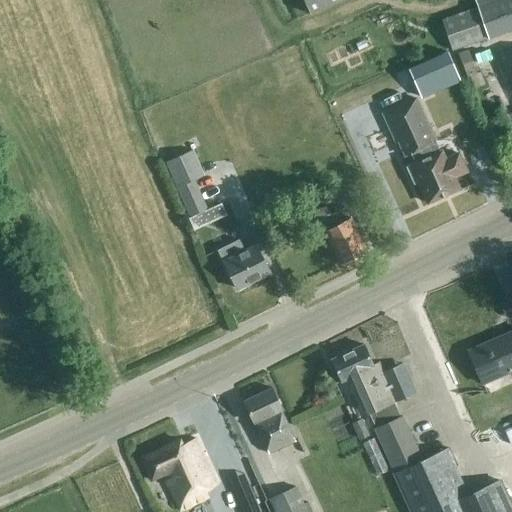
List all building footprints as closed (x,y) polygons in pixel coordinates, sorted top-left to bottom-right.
[(303,0),(310,14),(343,0),(303,0)] [(411,0),(386,10),(390,23),(416,13),(411,0)] [(511,30),(511,0),(472,0),(475,7),(440,19),(451,50),(486,38),(486,39),(511,30)] [(471,61),(472,61),(468,49),(457,53),(467,78),(470,77),(476,75),(471,61)] [(409,69),(422,98),(460,81),(447,52),(409,69)] [(511,53),(496,62),(494,63),(511,99),(511,53)] [(443,157),(417,101),(384,116),(397,144),(401,143),(406,155),(415,151),(420,162),(408,167),(414,182),(418,180),(428,202),(457,189),(453,179),(466,173),(456,151),(443,157)] [(193,150),(170,160),(165,163),(176,188),(194,180),(204,176),(193,150)] [(194,180),(176,188),(189,217),(208,210),(194,180)] [(326,184),(314,190),(297,197),(304,211),(333,198),(326,184)] [(334,224),(329,215),(324,205),(313,211),(340,264),(367,250),(349,216),(334,224)] [(236,289),(270,272),(256,245),(244,251),(238,240),(217,250),(223,261),(222,262),(236,289)] [(511,375),(511,374),(511,331),(467,351),(482,384),(509,372),(511,375)] [(373,365),(363,345),(331,360),(341,381),(351,377),(368,413),(375,428),(374,429),(411,511),(510,511),(498,482),(458,500),(445,471),(456,466),(448,449),(422,461),(402,416),(400,417),(394,402),(415,392),(402,365),(382,373),(377,363),(373,365)] [(271,388),(243,401),(254,423),(269,454),(295,441),(281,410),(271,388)] [(182,445),(180,440),(141,458),(152,479),(159,475),(177,511),(207,497),(204,491),(217,485),(195,438),(182,445)] [(273,511),(307,511),(296,486),(268,499),(273,511)] [(242,511),(260,511),(250,487),(234,493),(242,511)]
